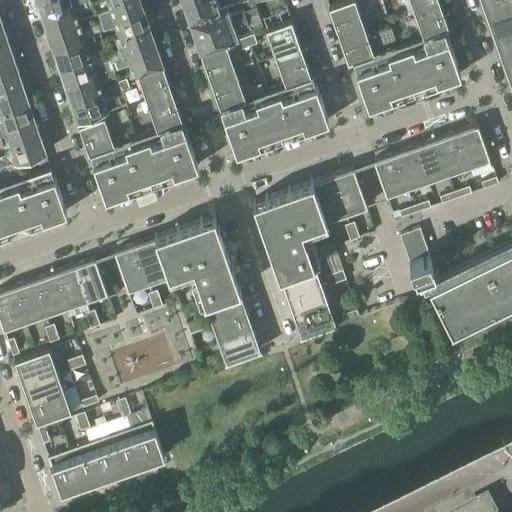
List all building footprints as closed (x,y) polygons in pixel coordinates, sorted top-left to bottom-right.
[(79,0),(36,0),(41,13),(79,0)] [(79,0),(41,13),(47,31),(78,21),(75,12),(87,8),(87,7),(90,6),(88,0),(79,0)] [(96,22),(142,6),(139,0),(105,0),(109,8),(93,14),(96,22)] [(186,0),(183,1),(189,19),(219,9),(215,0),(186,0)] [(340,0),(328,5),(338,33),(363,24),(354,0),(340,0)] [(422,35),(444,27),(448,26),(438,0),(430,0),(412,7),(422,35)] [(511,0),(480,0),(487,18),(511,9),(511,0)] [(114,35),(148,24),(142,6),(96,22),(96,23),(99,30),(114,24),(118,33),(113,35),(114,35)] [(189,19),(194,35),(245,17),(242,9),(229,14),(226,6),(219,9),(189,19)] [(511,9),(487,18),(494,38),(511,32),(511,9)] [(199,50),(200,50),(225,41),(237,37),(234,29),(248,24),(245,17),(194,35),(199,50)] [(265,27),(274,54),(300,45),(290,18),(265,27)] [(100,33),(99,30),(96,23),(81,29),(78,21),(47,31),(52,48),(100,33)] [(110,62),(155,46),(155,44),(148,24),(114,35),(118,47),(106,51),(110,62)] [(363,24),(338,33),(347,61),(352,59),(373,52),(363,24)] [(460,73),(444,27),(422,35),(426,45),(414,49),(412,43),(387,52),(388,58),(376,62),(373,52),(352,59),(356,69),(355,70),(367,105),(392,97),(392,96),(391,96),(389,91),(434,75),(435,81),(435,82),(460,73)] [(0,50),(10,47),(4,30),(0,31),(0,50)] [(511,32),(494,38),(501,59),(511,55),(511,32)] [(58,66),(90,55),(87,46),(102,41),(100,33),(52,48),(58,66)] [(200,50),(209,77),(234,68),(225,41),(200,50)] [(300,45),(274,54),(284,83),(311,73),(311,72),(309,73),(300,45)] [(131,73),(136,72),(161,63),(155,46),(110,62),(112,67),(115,76),(116,75),(114,68),(128,63),(131,73)] [(0,69),(15,64),(10,47),(0,50),(0,69)] [(64,83),(109,68),(106,59),(93,64),(90,55),(58,66),(64,83)] [(511,55),(501,59),(509,79),(511,78),(511,55)] [(136,72),(146,99),(171,90),(162,63),(161,63),(136,72)] [(0,89),(21,82),(15,64),(0,69),(0,89)] [(99,81),(115,76),(112,67),(109,68),(64,83),(70,101),(102,90),(99,81)] [(219,106),(241,98),(244,97),(234,68),(209,77),(219,106)] [(117,79),(120,88),(128,85),(125,76),(117,79)] [(0,107),(27,99),(21,82),(0,89),(0,107)] [(241,98),(219,106),(235,152),(260,143),(258,137),(301,122),(303,128),(328,119),(315,84),(282,95),(280,90),(254,98),(256,104),(245,108),(241,98)] [(105,99),(102,90),(70,101),(71,105),(76,119),(120,103),(117,94),(105,99)] [(159,127),(181,119),(171,90),(146,99),(156,128),(159,127)] [(0,127),(33,116),(27,99),(0,107),(0,127)] [(88,151),(89,151),(113,143),(107,125),(117,121),(113,110),(78,123),(88,151)] [(0,127),(0,144),(38,132),(33,116),(0,127)] [(197,165),(184,129),(181,119),(159,127),(156,128),(159,138),(151,141),(149,135),(137,140),(133,127),(119,132),(126,150),(117,153),(113,143),(89,151),(93,161),(92,162),(104,197),(129,189),(129,188),(128,188),(126,183),(171,167),(172,173),(172,174),(197,165)] [(477,122),(456,129),(468,163),(489,156),(477,122)] [(456,129),(435,136),(447,171),(468,163),(456,129)] [(38,132),(0,144),(0,166),(45,151),(42,141),(38,132)] [(435,136),(414,143),(427,178),(447,171),(435,136)] [(414,143),(394,151),(406,185),(427,178),(414,143)] [(406,185),(394,151),(373,158),(385,192),(406,185)] [(0,227),(39,213),(41,219),(66,211),(53,175),(49,165),(27,172),(31,183),(20,187),(18,181),(0,187),(0,227)] [(353,165),(332,172),(346,211),(366,204),(353,165)] [(312,178),(311,178),(325,219),(326,219),(326,218),(346,211),(332,172),(312,179),(312,178)] [(480,180),(483,186),(498,181),(495,174),(480,180)] [(277,272),(277,273),(314,260),(314,259),(313,259),(301,226),(323,219),(324,220),(325,219),(311,178),(309,179),(310,180),(290,187),(289,186),(287,187),(287,188),(267,195),(266,194),(264,195),(264,196),(255,199),(254,198),(252,199),(253,201),(254,201),(257,211),(256,211),(257,214),(258,213),(266,236),(265,237),(266,239),(267,239),(271,248),(269,249),(270,251),(271,251),(278,271),(277,272)] [(468,184),(454,189),(456,196),(471,191),(468,184)] [(456,196),(454,189),(439,194),(441,201),(456,196)] [(427,198),(413,203),(415,210),(430,205),(427,198)] [(415,210),(413,203),(398,208),(400,215),(415,210)] [(202,298),(203,299),(239,286),(239,285),(238,285),(231,265),(232,265),(231,262),(229,263),(226,253),(227,252),(227,250),(225,250),(217,227),(219,227),(218,225),(217,225),(213,215),(214,215),(214,212),(211,213),(211,214),(202,218),(201,217),(199,217),(199,219),(179,226),(179,225),(176,225),(176,227),(156,234),(156,232),(155,233),(169,274),(170,273),(170,272),(192,265),(203,297),(202,298)] [(353,219),(348,221),(354,237),(358,235),(353,219)] [(354,237),(348,221),(343,223),(349,238),(354,237)] [(428,252),(419,225),(400,232),(399,232),(408,259),(428,252)] [(134,241),(148,280),(151,290),(156,288),(159,296),(175,290),(169,274),(155,233),(153,233),(154,234),(134,241)] [(511,240),(509,242),(482,255),(455,269),(440,276),(437,269),(435,270),(434,269),(431,261),(428,252),(408,259),(415,277),(417,277),(425,274),(429,282),(428,282),(447,321),(450,327),(450,328),(466,320),(464,316),(475,311),(488,304),(490,308),(505,301),(511,297),(511,240)] [(127,287),(148,280),(134,241),(113,249),(127,287)] [(94,255),(73,263),(85,297),(106,290),(94,255)] [(279,274),(286,293),(320,281),(313,262),(315,261),(314,260),(277,273),(278,274),(279,274)] [(73,263),(53,270),(65,304),(85,297),(73,263)] [(326,273),(328,278),(343,272),(342,268),(326,273)] [(53,270),(32,277),(44,312),(65,304),(53,270)] [(343,272),(328,278),(329,283),(345,277),(343,272)] [(32,277),(12,284),(24,319),(44,312),(32,277)] [(286,293),(293,313),(327,301),(320,281),(286,293)] [(24,319),(12,284),(0,288),(0,319),(2,326),(24,319)] [(204,300),(211,319),(245,307),(238,288),(240,287),(239,286),(203,299),(203,300),(204,300)] [(147,291),(149,299),(159,296),(156,288),(151,290),(147,291)] [(159,296),(149,299),(152,307),(162,303),(159,296)] [(327,301),(293,313),(299,330),(300,334),(304,332),(304,333),(336,322),(335,321),(334,321),(327,301)] [(84,311),(90,326),(99,323),(94,307),(84,311)] [(211,319),(218,339),(252,327),(245,307),(211,319)] [(340,313),(343,320),(358,314),(356,308),(340,313)] [(201,317),(194,320),(197,329),(205,326),(201,317)] [(197,329),(194,320),(186,322),(189,332),(197,329)] [(43,325),(46,333),(56,329),(53,322),(43,325)] [(252,327),(218,339),(225,359),(224,360),(224,361),(256,350),(255,349),(259,348),(258,344),(252,327)] [(56,329),(46,333),(49,340),(58,337),(56,329)] [(13,336),(7,338),(6,338),(12,353),(18,351),(13,336)] [(13,358),(21,379),(53,368),(46,346),(13,358)] [(81,353),(74,356),(77,365),(85,362),(81,353)] [(77,365),(74,356),(66,358),(69,368),(77,365)] [(200,362),(202,369),(218,363),(215,357),(200,362)] [(21,379),(28,399),(60,388),(53,368),(21,379)] [(60,388),(28,399),(35,421),(68,410),(68,408),(81,404),(74,383),(60,388)] [(81,398),(83,404),(98,399),(95,393),(81,398)] [(114,398),(117,406),(127,403),(124,395),(114,398)] [(127,403),(117,406),(120,414),(129,411),(127,403)] [(84,410),(59,418),(61,426),(76,420),(79,428),(89,425),(84,410)] [(151,417),(130,425),(142,459),(162,452),(162,454),(163,453),(151,417)] [(37,426),(42,441),(49,439),(44,423),(37,426)] [(130,425),(109,432),(121,466),(142,459),(130,425)] [(109,432),(88,439),(101,474),(121,466),(109,432)] [(88,439),(68,447),(80,481),(101,474),(88,439)] [(80,481),(68,447),(47,454),(59,490),(61,489),(60,488),(80,481)]
